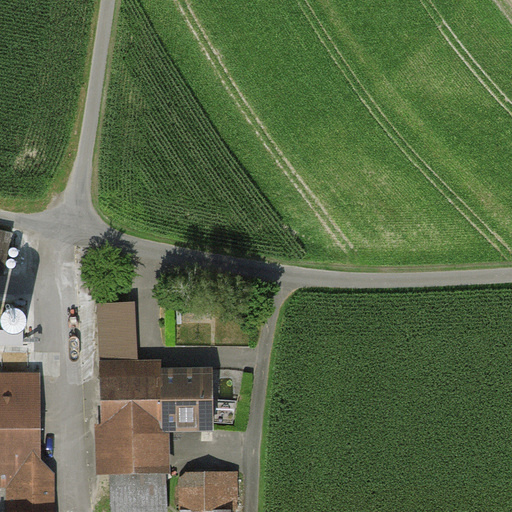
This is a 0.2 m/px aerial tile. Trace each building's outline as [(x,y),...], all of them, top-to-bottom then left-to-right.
[(10,234),(0,232),(0,275),(2,276),(10,234)] [(97,307),(99,362),(137,363),(134,305),(97,307)] [(210,428),(211,374),(160,373),(160,363),(137,363),(99,362),(99,426),(93,426),(93,472),(105,472),(163,473),(168,473),(168,428),(210,428)] [(0,492),(6,492),(5,511),(52,511),(53,475),(38,459),(38,375),(0,374),(0,492)] [(105,472),(107,511),(165,511),(163,473),(105,472)] [(236,511),(236,478),(179,479),(179,511),(236,511)]
